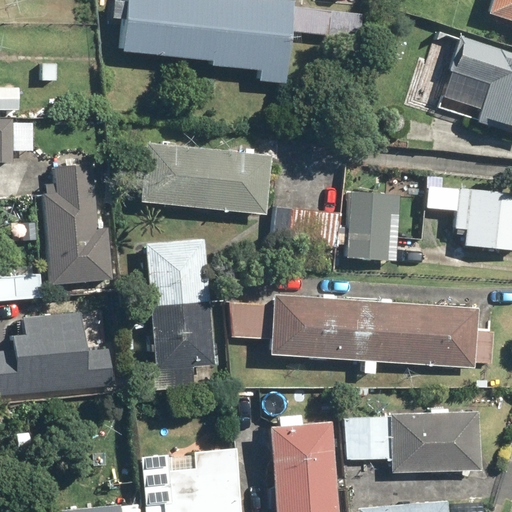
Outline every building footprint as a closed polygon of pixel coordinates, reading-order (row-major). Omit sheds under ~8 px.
[(288,0),(154,0),(150,54),(255,62),(253,80),(281,83),(286,30),(356,36),(358,13),(288,8),(288,0)] [(511,0),(486,0),(482,13),(511,22),(511,0)] [(511,134),(511,54),(494,48),(471,121),(511,134)] [(0,109),(15,109),(15,88),(0,87),(0,109)] [(0,161),(8,162),(8,118),(0,117),(0,161)] [(260,214),(266,155),(140,143),(134,202),(260,214)] [(92,226),(88,162),(49,164),(51,193),(39,194),(45,283),(108,279),(104,225),(92,226)] [(511,248),(511,192),(453,187),(449,228),(461,229),(460,243),(511,248)] [(383,260),(387,193),(344,190),(340,257),(383,260)] [(333,248),(337,212),(271,205),(268,241),(333,248)] [(210,365),(201,237),(141,241),(149,369),(210,365)] [(0,299),(38,297),(36,273),(0,275),(0,299)] [(472,329),(474,306),(268,294),(267,303),(226,300),(224,336),(265,338),(264,354),(470,367),(470,362),(488,363),(490,330),(472,329)] [(0,393),(108,385),(105,347),(79,349),(76,312),(18,316),(19,333),(7,334),(8,349),(0,349),(0,393)] [(475,469),(473,412),(338,418),(340,458),(385,456),(386,473),(475,469)] [(331,511),(324,420),(261,425),(268,511),(331,511)] [(237,511),(232,448),(187,451),(189,468),(163,470),(162,453),(137,455),(141,511),(237,511)] [(443,511),(443,500),(354,507),(354,511),(443,511)] [(116,511),(116,503),(41,509),(41,511),(116,511)]
